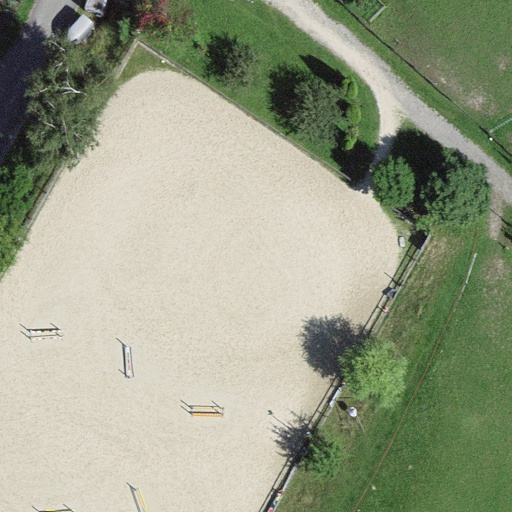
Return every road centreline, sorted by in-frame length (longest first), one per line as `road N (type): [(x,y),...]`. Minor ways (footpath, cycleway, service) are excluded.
road 1 (track): [(511,198),(286,0)]
road 2 (unclassified): [(0,127),(58,0)]
